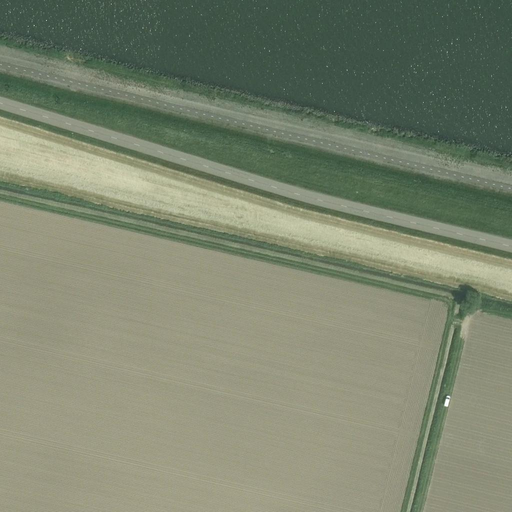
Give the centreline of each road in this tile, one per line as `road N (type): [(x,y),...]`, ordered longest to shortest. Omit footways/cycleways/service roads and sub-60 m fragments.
road 1 (tertiary): [(511,248),(333,206),(0,105)]
road 2 (track): [(419,511),(466,314)]
